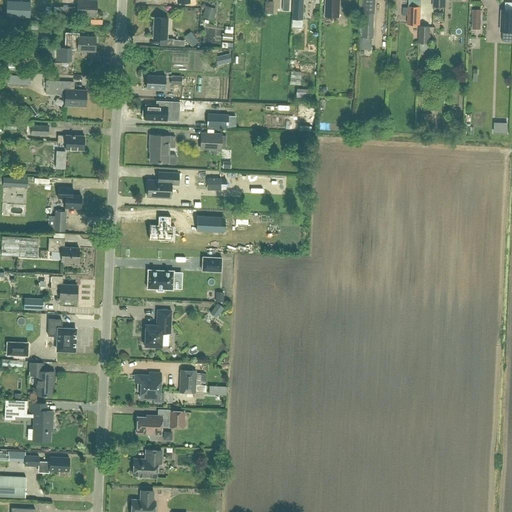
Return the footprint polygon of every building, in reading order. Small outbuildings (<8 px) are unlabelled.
[(5,16),(29,17),(30,1),(6,0),(5,16)] [(96,18),(96,0),(86,0),(77,0),(77,7),(62,7),(61,21),(72,21),(72,13),(77,14),(77,17),(96,18)] [(289,19),(290,0),(281,0),(280,19),(289,19)] [(339,17),(340,0),(325,0),(325,16),(339,17)] [(375,14),(375,0),(363,0),(362,37),(373,38),(374,14),(375,14)] [(262,1),(263,13),(272,12),(271,1),(262,1)] [(420,25),(420,6),(408,6),(407,24),(420,25)] [(204,9),(202,16),(213,19),(215,12),(204,9)] [(511,32),(511,10),(505,10),(501,10),(500,32),(503,32),(511,32)] [(179,46),(180,41),(174,40),(174,39),(167,39),(168,18),(154,18),(153,38),(160,39),(160,45),(179,46)] [(429,44),(430,26),(419,26),(418,43),(429,44)] [(511,32),(503,32),(502,42),(511,42),(511,32)] [(94,52),(95,37),(79,37),(79,33),(65,33),(65,47),(57,48),(56,61),(71,62),(71,49),(77,49),(77,51),(94,52)] [(197,41),(193,36),(187,40),(191,46),(197,41)] [(227,54),(219,55),(220,64),(229,62),(227,54)] [(67,74),(68,63),(57,62),(56,73),(67,74)] [(288,82),(297,83),(298,71),(288,71),(288,82)] [(28,85),(29,76),(9,75),(8,84),(28,85)] [(164,89),(165,76),(147,75),(146,88),(164,89)] [(181,85),(181,77),(171,76),(171,85),(181,85)] [(85,106),(86,91),(74,90),(74,82),(46,81),(45,94),(65,94),(64,105),(85,106)] [(155,105),(145,105),(145,108),(143,108),(142,116),(144,116),(144,120),(166,121),(166,120),(169,120),(169,121),(179,121),(180,102),(156,101),(155,105)] [(207,115),(207,127),(227,128),(228,116),(207,115)] [(48,136),(49,126),(32,125),(31,135),(48,136)] [(221,151),(222,133),(200,132),(199,149),(221,151)] [(57,142),(57,163),(64,163),(65,163),(65,149),(84,150),(84,136),(66,135),(66,136),(58,135),(57,142)] [(175,148),(175,137),(150,135),(150,146),(151,146),(150,161),(158,161),(158,162),(168,163),(169,165),(175,165),(176,164),(177,157),(175,156),(168,155),(169,148),(175,148)] [(178,185),(178,174),(158,173),(158,181),(148,180),(147,197),(170,198),(171,185),(178,185)] [(207,177),(207,189),(220,189),(220,177),(207,177)] [(3,186),(19,187),(19,179),(3,178),(3,186)] [(81,209),(81,195),(73,195),(73,188),(59,188),(58,197),(65,197),(65,208),(81,209)] [(65,231),(66,211),(54,211),(53,231),(65,231)] [(149,223),(148,238),(158,238),(158,240),(167,241),(167,239),(170,239),(171,224),(169,224),(170,215),(157,214),(157,223),(149,223)] [(219,217),(218,231),(246,232),(247,218),(219,217)] [(0,255),(35,256),(35,236),(0,235),(0,255)] [(78,262),(78,248),(63,247),(63,239),(48,238),(48,251),(51,251),(61,252),(61,259),(61,261),(78,262)] [(51,259),(61,259),(61,252),(51,251),(51,259)] [(221,258),(202,257),(201,271),(220,272),(221,258)] [(147,270),(148,270),(147,287),(147,288),(148,288),(156,288),(156,291),(163,291),(163,289),(171,289),(172,289),(172,288),(173,271),(172,271),(148,270),(147,270)] [(76,299),(77,285),(62,284),(62,277),(51,276),(50,289),(59,289),(59,298),(76,299)] [(42,310),(42,298),(24,298),(24,309),(42,310)] [(196,302),(176,301),(176,309),(195,310),(196,302)] [(216,303),(210,312),(215,316),(222,307),(216,303)] [(170,334),(171,312),(158,311),(157,326),(145,325),(144,348),(161,349),(162,334),(170,334)] [(60,319),(49,319),(48,319),(48,334),(47,335),(48,335),(53,335),(53,337),(53,338),(54,338),(56,338),(56,339),(57,339),(57,349),(57,350),(73,351),(74,351),(74,350),(75,330),(75,329),(59,328),(59,326),(61,326),(61,325),(61,320),(61,319),(60,319)] [(28,344),(28,343),(27,343),(8,342),(7,342),(7,343),(7,353),(6,354),(7,354),(26,355),(27,355),(27,354),(27,344),(28,344)] [(53,382),(53,372),(43,371),(43,363),(29,363),(28,376),(36,376),(35,395),(51,396),(51,382),(53,382)] [(195,393),(196,371),(180,370),(179,393),(195,393)] [(159,394),(160,375),(148,374),(148,377),(129,376),(129,377),(137,377),(136,392),(140,393),(139,399),(153,399),(153,402),(162,403),(162,394),(159,394)] [(29,414),(26,414),(27,400),(5,399),(4,418),(14,419),(14,416),(34,417),(33,440),(49,441),(49,431),(50,431),(51,412),(45,412),(45,404),(30,404),(29,414)] [(183,428),(184,411),(169,410),(169,427),(183,428)] [(160,435),(161,417),(151,417),(151,419),(137,418),(136,434),(149,435),(149,436),(150,440),(155,440),(157,436),(157,435),(160,435)] [(160,464),(161,451),(146,451),(145,460),(133,460),(132,476),(144,476),(144,478),(156,478),(156,464),(160,464)] [(38,470),(68,471),(69,457),(49,457),(49,462),(38,461),(39,456),(24,455),(24,465),(38,466),(38,470)] [(0,496),(25,498),(26,477),(0,475),(0,496)] [(152,501),(153,492),(140,491),(140,501),(131,501),(130,511),(154,511),(155,502),(152,501)]
